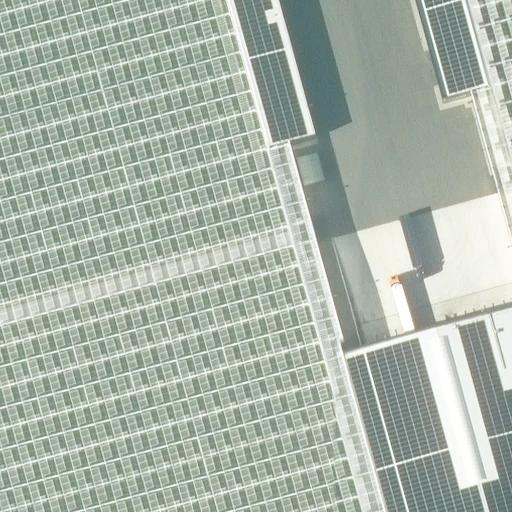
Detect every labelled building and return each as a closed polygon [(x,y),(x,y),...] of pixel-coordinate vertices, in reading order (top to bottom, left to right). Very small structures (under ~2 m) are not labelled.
[(0,0),(0,511),(384,511),(341,353),(285,146),(265,151),(223,0),(0,0)] [(272,0),(223,0),(265,151),(285,146),(310,139),(272,0)] [(464,0),(412,0),(441,103),(470,95),(489,90),(464,0)] [(511,0),(464,0),(489,90),(470,95),(511,249),(511,0)] [(511,511),(511,306),(341,353),(384,511),(511,511)]
